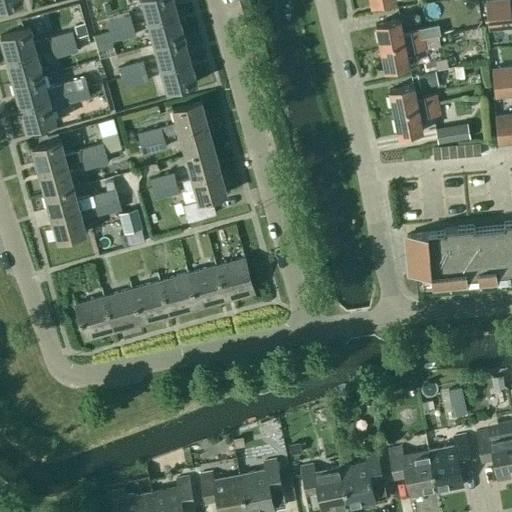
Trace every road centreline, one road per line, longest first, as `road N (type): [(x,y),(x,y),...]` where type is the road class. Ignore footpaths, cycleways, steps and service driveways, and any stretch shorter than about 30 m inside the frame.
road 1 (residential): [(302,332),(215,0)]
road 2 (residential): [(395,316),(322,0)]
road 3 (residential): [(61,372),(80,376),(302,332)]
road 4 (residential): [(61,372),(0,206)]
